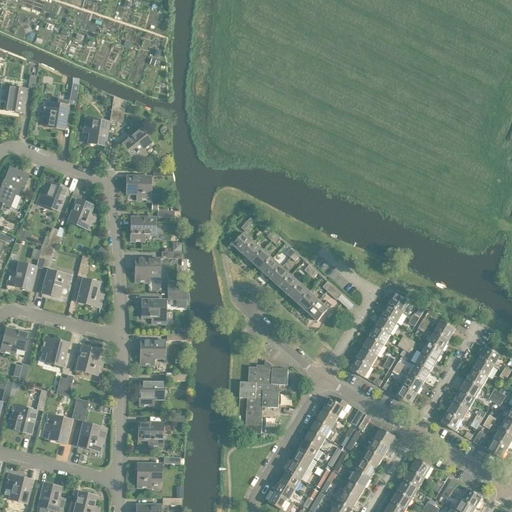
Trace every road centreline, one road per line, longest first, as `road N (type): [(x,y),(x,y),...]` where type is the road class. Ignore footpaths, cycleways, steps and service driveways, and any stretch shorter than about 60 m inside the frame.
road 1 (residential): [(121,337),(104,186)]
road 2 (residential): [(259,511),(256,494),(322,377)]
road 3 (residential): [(118,481),(121,337)]
road 4 (residential): [(414,433),(478,323)]
road 5 (residential): [(0,312),(121,337)]
road 6 (residential): [(118,481),(0,452)]
